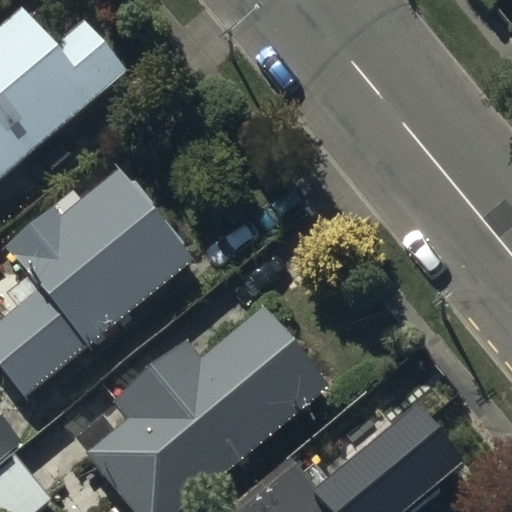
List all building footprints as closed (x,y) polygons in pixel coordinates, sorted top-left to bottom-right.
[(0,174),(128,67),(87,18),(56,44),(23,5),(0,24),(0,174)] [(190,258),(114,166),(58,211),(52,204),(5,242),(41,288),(0,320),(0,369),(23,397),(190,258)] [(167,511),(326,383),(265,307),(203,358),(185,336),(111,396),(127,415),(83,451),(119,496),(99,511),(167,511)] [(470,406),(432,371),(281,497),(293,511),(446,511),(511,458),(511,445),(475,401),(470,406)] [(0,414),(0,459),(22,440),(0,414)]
